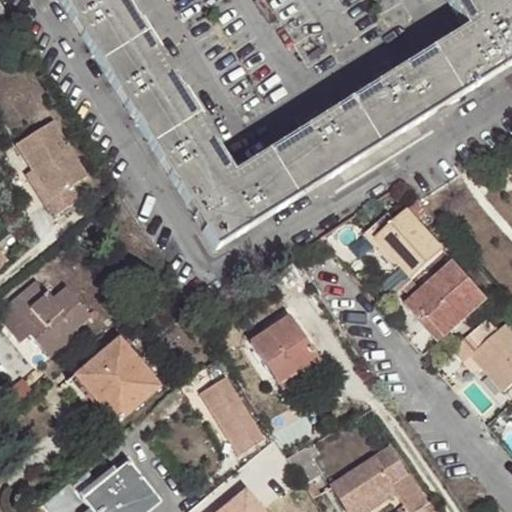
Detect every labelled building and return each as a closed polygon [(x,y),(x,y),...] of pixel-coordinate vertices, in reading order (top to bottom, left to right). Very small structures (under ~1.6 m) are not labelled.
[(0,0),(0,18),(8,12),(0,0)] [(146,38),(122,0),(57,0),(100,67),(146,38)] [(447,0),(466,30),(511,1),(510,0),(447,0)] [(466,30),(421,58),(450,104),(511,65),(511,1),(466,30)] [(184,99),(146,38),(100,67),(138,128),(184,99)] [(421,58),(342,107),(371,153),(450,104),(421,58)] [(233,175),(184,99),(138,128),(186,205),(233,175)] [(342,107),(260,159),(289,205),(371,153),(342,107)] [(51,199),(43,204),(51,218),(80,200),(71,186),(87,177),(52,122),(16,145),(32,172),(51,199)] [(289,205),(260,159),(233,175),(186,205),(215,251),(289,205)] [(26,177),(43,204),(51,199),(32,172),(26,177)] [(375,242),(411,281),(442,253),(407,214),(375,242)] [(425,319),(445,341),(487,303),(451,264),(403,307),(419,324),(425,319)] [(21,328),(30,338),(48,360),(78,335),(75,331),(89,319),(66,291),(51,303),(37,285),(0,316),(0,322),(12,336),(21,328)] [(438,347),(445,341),(425,319),(419,324),(438,347)] [(251,345),(276,386),(300,370),(304,376),(319,367),(289,320),(251,345)] [(20,346),(30,338),(21,328),(12,336),(20,346)] [(475,332),(452,352),(463,365),(472,357),(504,394),(511,387),(511,339),(503,329),(486,344),(475,332)] [(74,380),(116,428),(160,389),(118,342),(74,380)] [(199,397),(237,458),(264,442),(226,381),(199,397)] [(396,496),(407,511),(417,511),(422,508),(428,504),(390,450),(332,487),(348,511),(349,511),(389,486),(396,496)] [(127,466),(80,503),(86,511),(140,511),(156,500),(127,466)] [(389,486),(349,511),(370,511),(396,496),(389,486)] [(39,511),(68,511),(80,503),(67,488),(39,511)]
